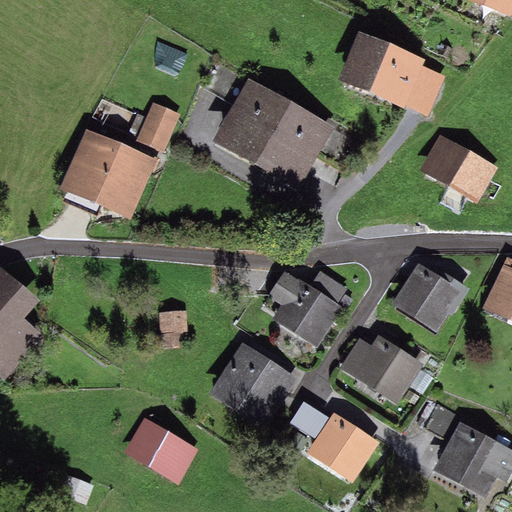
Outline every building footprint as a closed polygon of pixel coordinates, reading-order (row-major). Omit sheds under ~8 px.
[(475,0),(502,10),(505,0),(475,0)] [(347,78),(425,112),(438,81),(413,70),(416,63),(362,42),(347,78)] [(361,145),(326,125),(322,131),(253,92),(248,89),(252,83),(216,62),(201,87),(242,111),(225,140),(295,179),(311,151),(346,171),(361,145)] [(156,110),(143,139),(161,147),(174,118),(156,110)] [(95,213),(102,197),(125,207),(143,166),(126,158),(128,153),(116,147),(114,153),(92,144),(67,201),(95,213)] [(501,186),(488,179),(492,172),(443,144),(428,170),(477,198),(480,192),(494,199),(501,186)] [(419,273),(401,303),(436,326),(455,296),(419,273)] [(0,307),(3,310),(5,312),(15,301),(22,293),(0,275),(0,307)] [(511,317),(511,275),(495,310),(511,317)] [(316,341),(336,312),(285,278),(266,308),(316,341)] [(16,321),(26,309),(15,301),(5,312),(3,310),(0,314),(0,365),(7,372),(37,338),(16,321)] [(183,315),(182,301),(162,303),(163,317),(183,315)] [(363,342),(348,366),(396,397),(415,368),(380,345),(376,351),(363,342)] [(244,352),(218,392),(264,422),(290,382),(244,352)] [(438,406),(424,430),(450,444),(463,420),(438,406)] [(324,428),(303,414),(296,425),(317,439),(324,428)] [(131,452),(176,478),(191,452),(155,431),(161,421),(152,415),(131,452)] [(335,422),(316,452),(352,475),(371,446),(335,422)] [(494,473),(505,479),(511,465),(511,460),(462,433),(442,468),(484,491),(494,473)]
